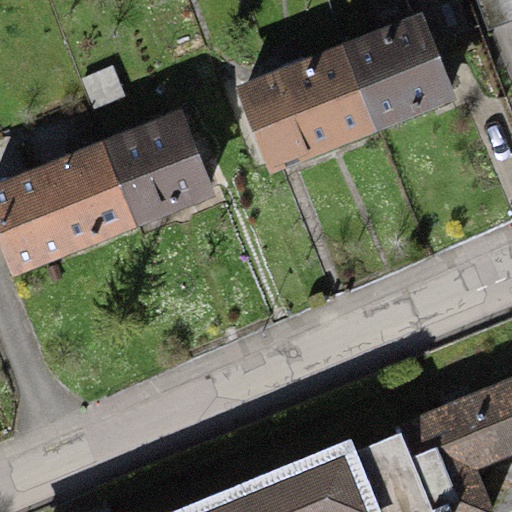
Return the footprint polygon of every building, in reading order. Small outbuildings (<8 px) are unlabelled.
[(511,0),(479,0),(490,29),(511,21),(511,0)] [(423,14),(342,46),(376,133),(456,101),(423,14)] [(342,46),(236,88),(270,175),(376,133),(342,46)] [(181,112),(105,142),(138,230),(215,199),(181,112)] [(105,142),(0,182),(0,244),(13,278),(138,230),(105,142)] [(511,382),(353,446),(379,511),(491,511),(473,465),(511,449),(511,382)] [(379,511),(353,446),(350,439),(171,511),(379,511)]
